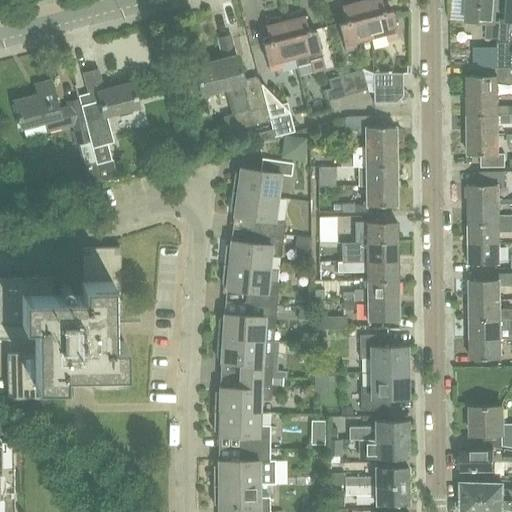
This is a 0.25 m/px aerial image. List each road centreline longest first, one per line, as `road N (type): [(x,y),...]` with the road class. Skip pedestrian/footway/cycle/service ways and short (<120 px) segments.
road 1 (residential): [(428,0),(435,511)]
road 2 (residential): [(188,511),(193,201),(0,255)]
road 3 (primary): [(0,38),(147,0)]
